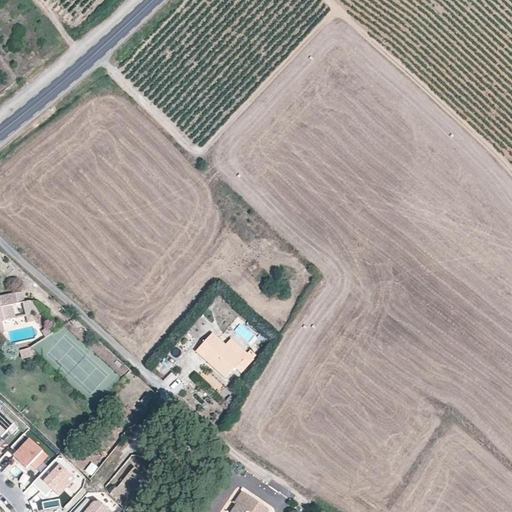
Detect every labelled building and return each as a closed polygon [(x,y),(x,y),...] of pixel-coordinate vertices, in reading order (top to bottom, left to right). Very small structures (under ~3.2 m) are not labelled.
[(25,302),(23,292),(15,294),(18,304),(25,302)] [(15,317),(13,304),(18,304),(15,294),(0,297),(0,335),(3,334),(4,331),(2,320),(15,317)] [(44,310),(42,308),(41,306),(38,304),(36,303),(34,302),(31,301),(28,301),(25,302),(29,322),(35,321),(33,313),(44,310)] [(42,341),(57,330),(54,325),(38,336),(42,341)] [(236,368),(243,359),(242,359),(212,333),(196,352),(226,379),(236,368)] [(248,352),(231,337),(226,344),(242,359),(248,352)] [(19,349),(21,358),(32,355),(30,346),(19,349)] [(248,352),(242,359),(243,359),(249,364),(258,354),(251,349),(248,352)] [(242,373),(249,364),(243,359),(236,368),(242,373)] [(226,405),(233,396),(224,389),(217,397),(226,405)] [(18,427),(0,409),(0,434),(6,428),(11,433),(18,427)] [(44,451),(29,437),(11,455),(26,470),(44,451)] [(83,470),(89,476),(98,467),(92,461),(83,470)] [(13,465),(7,472),(18,481),(24,474),(13,465)] [(76,481),(60,466),(44,482),(59,497),(76,481)] [(122,501),(143,475),(134,468),(116,489),(115,488),(112,492),(122,501)] [(268,511),(269,511),(269,510),(268,509),(243,492),(235,504),(237,505),(232,511),(268,511)] [(110,511),(100,503),(94,503),(88,498),(74,511),(110,511)]
